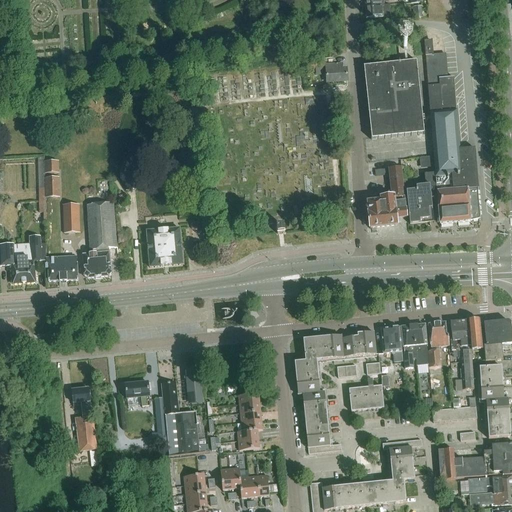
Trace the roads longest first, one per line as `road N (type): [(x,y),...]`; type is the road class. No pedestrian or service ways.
road 1 (tertiary): [(0,312),(271,280)]
road 2 (unclassified): [(361,245),(350,0)]
road 3 (unclassified): [(58,354),(277,332)]
road 4 (unclassified): [(277,332),(472,311)]
road 5 (tertiary): [(511,258),(362,264)]
road 6 (tertiary): [(363,282),(511,277)]
road 7 (unclassified): [(292,468),(277,332)]
road 8 (secondary): [(504,0),(511,134)]
road 9 (unclassified): [(485,235),(361,245)]
